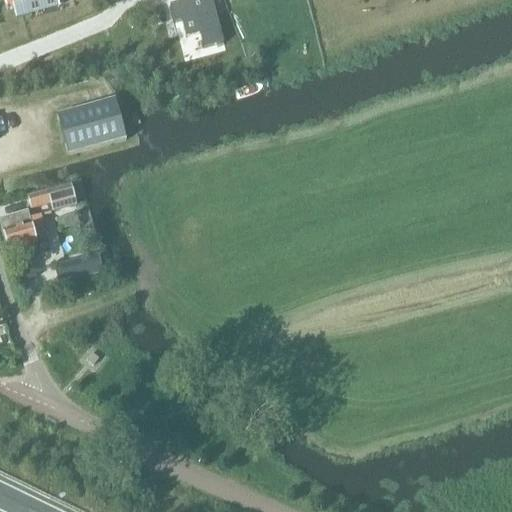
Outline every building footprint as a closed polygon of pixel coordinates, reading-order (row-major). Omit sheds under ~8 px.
[(3,0),(6,11),(13,10),(15,19),(29,16),(26,6),(47,0),(3,0)] [(209,0),(194,0),(168,7),(172,25),(180,23),(184,38),(200,34),(204,49),(221,45),(209,0)] [(125,141),(114,102),(56,118),(67,157),(125,141)] [(70,187),(27,199),(30,211),(50,205),(52,213),(75,206),(70,187)] [(0,225),(3,235),(8,253),(35,245),(27,213),(0,220),(0,225)] [(98,256),(53,268),(58,285),(102,274),(98,256)]
